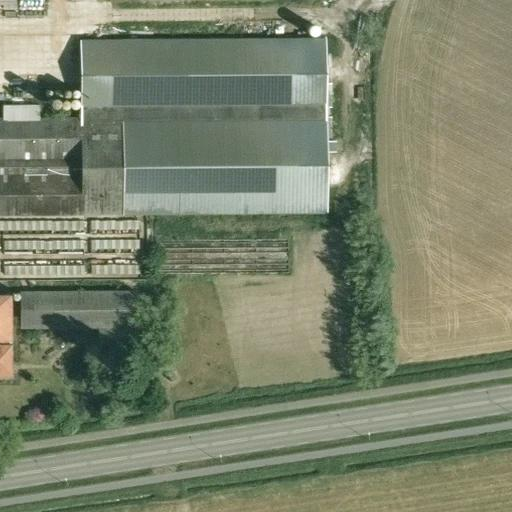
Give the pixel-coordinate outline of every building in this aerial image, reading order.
[(80,42),(80,119),(143,118),(144,215),(327,214),(326,153),(335,153),(335,143),(332,143),(332,118),(326,118),(326,109),(332,108),(331,84),(326,84),(326,40),(326,38),(120,39),(120,41),(80,42)] [(143,118),(80,119),(39,120),(39,106),(2,106),(3,120),(0,119),(0,215),(144,215),(143,118)] [(0,216),(0,225),(9,226),(10,216),(0,216)] [(0,235),(0,270),(77,271),(78,253),(79,253),(79,236),(0,235)] [(154,245),(154,259),(181,259),(181,244),(154,245)] [(21,293),(21,329),(136,328),(135,292),(21,293)] [(0,376),(11,377),(11,345),(10,345),(10,296),(0,296),(0,376)]
